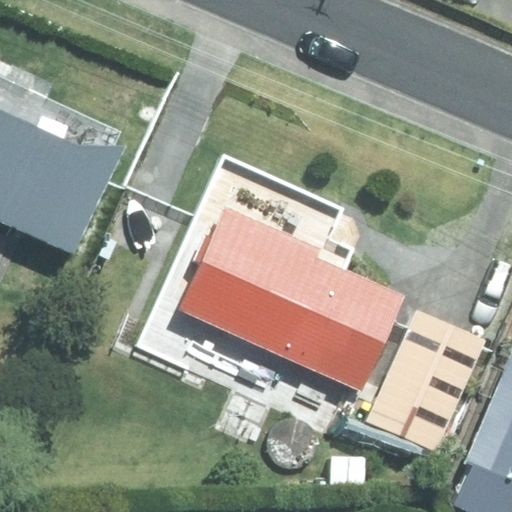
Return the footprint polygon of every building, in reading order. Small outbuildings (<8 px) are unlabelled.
[(0,230),(63,260),(110,156),(0,104),(0,230)] [(307,263),(311,257),(215,214),(169,316),(351,397),(394,301),(307,263)] [(0,309),(0,352),(17,361),(33,324),(0,309)] [(511,311),(502,333),(511,337),(511,311)] [(409,315),(369,406),(438,435),(478,346),(409,315)] [(511,511),(511,349),(444,508),(453,511),(511,511)] [(196,402),(189,434),(214,439),(221,408),(196,402)]
